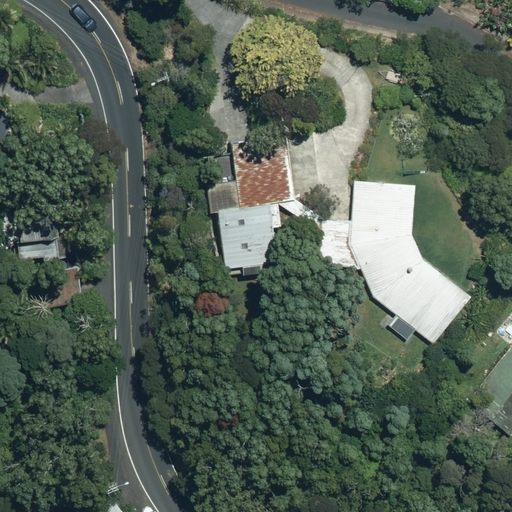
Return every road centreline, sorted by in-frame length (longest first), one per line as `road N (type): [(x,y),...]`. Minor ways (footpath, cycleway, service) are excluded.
road 1 (residential): [(36,0),(78,37),(113,90),(162,438),(188,511)]
road 2 (residential): [(325,0),(473,33),(511,74)]
